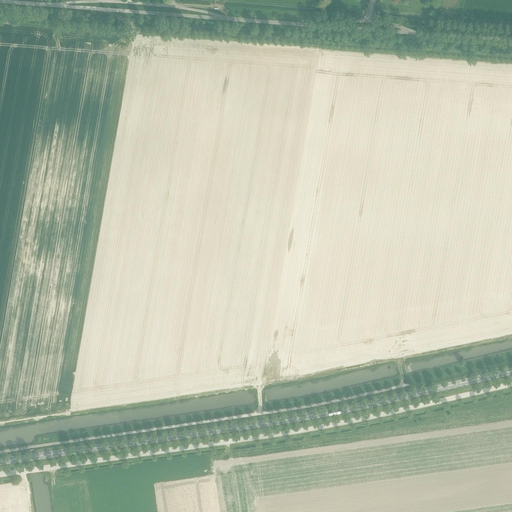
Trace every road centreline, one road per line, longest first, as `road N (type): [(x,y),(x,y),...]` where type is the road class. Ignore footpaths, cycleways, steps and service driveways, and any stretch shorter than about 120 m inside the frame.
road 1 (secondary): [(0,460),(345,409),(511,370)]
road 2 (unclassified): [(0,474),(332,424),(511,384)]
road 3 (unclassified): [(401,385),(0,451)]
road 4 (unclassified): [(511,40),(225,18)]
road 5 (residential): [(225,18),(108,0),(55,5)]
road 6 (unclassified): [(225,18),(55,5)]
